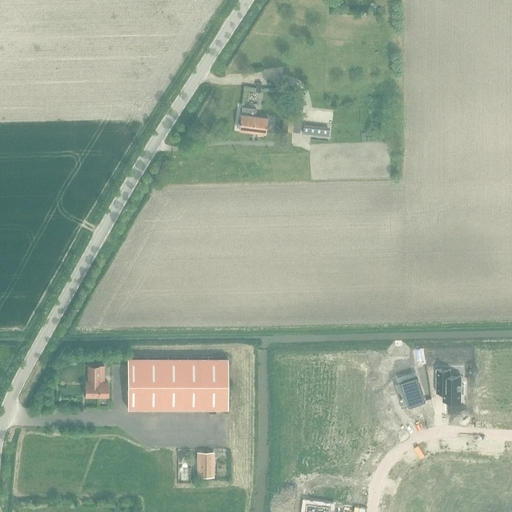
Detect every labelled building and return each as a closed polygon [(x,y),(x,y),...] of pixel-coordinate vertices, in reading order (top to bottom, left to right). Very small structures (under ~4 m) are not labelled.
[(242,107),(241,113),(238,130),(265,133),(267,117),(254,115),(255,108),(242,107)] [(292,132),(293,120),(283,119),(282,131),(292,132)] [(228,357),(127,357),(127,408),(227,408),(228,357)] [(88,366),(88,381),(85,381),(85,387),(84,387),(84,395),(85,395),(85,397),(107,396),(107,381),(104,381),(104,366),(88,366)] [(450,368),(437,368),(437,388),(442,388),(442,391),(444,391),(444,400),(461,400),(461,392),(464,392),(464,383),(461,383),(461,375),(450,375),(450,368)] [(405,385),(399,387),(404,403),(415,399),(416,402),(419,401),(423,400),(419,385),(420,385),(417,376),(404,380),(405,385)] [(500,378),(483,376),(482,388),(480,403),(498,404),(500,378)] [(348,437),(352,430),(345,425),(350,417),(343,413),(333,428),(341,433),(332,446),(352,459),(361,445),(348,437)] [(214,477),(214,452),(197,452),(197,477),(214,477)] [(341,493),(346,471),(331,468),(328,479),(320,478),(317,494),(330,497),(331,491),(341,493)] [(330,511),(331,506),(307,503),(305,511),(330,511)]
